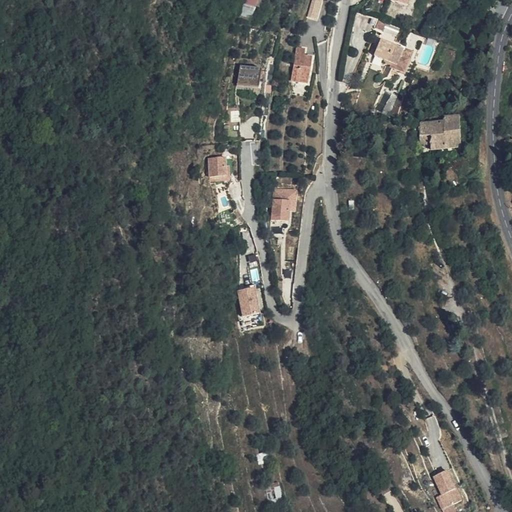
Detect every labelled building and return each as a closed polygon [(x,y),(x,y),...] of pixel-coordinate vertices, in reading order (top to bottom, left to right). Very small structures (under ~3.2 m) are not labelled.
[(411,0),(391,0),(389,8),(407,14),(411,0)] [(310,13),(308,12),(304,28),(313,31),(318,14),(316,14),(318,6),(312,4),(310,13)] [(407,54),(385,50),(382,66),(391,68),(391,71),(402,72),(405,72),(415,74),(418,56),(407,54)] [(302,62),(294,60),(288,92),(303,96),(308,70),(301,69),(302,62)] [(260,82),(235,78),(233,97),(257,101),(260,82)] [(460,155),(457,124),(440,124),(440,129),(417,129),(418,142),(428,142),(429,157),(460,155)] [(237,140),(221,142),(222,155),(238,153),(237,140)] [(511,158),(511,150),(502,151),(502,159),(511,158)] [(224,170),(209,170),(210,189),(225,188),(224,170)] [(289,212),(273,211),(271,232),(288,233),(289,212)] [(445,277),(432,281),(438,303),(451,299),(445,277)] [(242,313),(261,311),(258,285),(239,287),(242,313)] [(444,511),(458,511),(455,502),(462,500),(451,469),(434,475),(441,494),(438,495),(444,511)]
